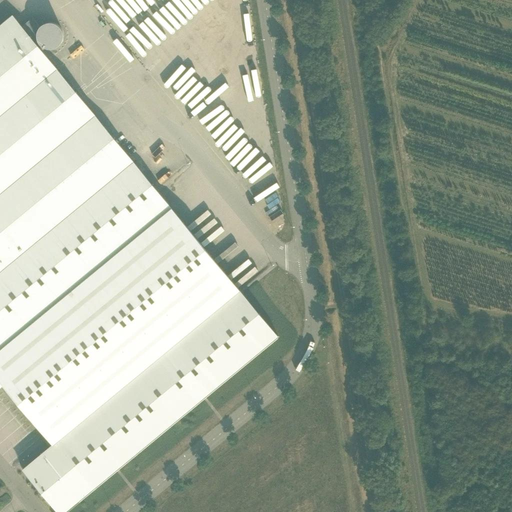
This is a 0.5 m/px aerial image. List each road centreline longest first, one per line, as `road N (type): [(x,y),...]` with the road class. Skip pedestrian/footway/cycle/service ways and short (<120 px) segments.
road 1 (track): [(378,511),(297,0)]
road 2 (unclassified): [(58,0),(280,255),(306,261)]
road 3 (tertiary): [(306,261),(311,337),(288,378),(125,511)]
road 4 (tertiary): [(265,0),(306,261)]
road 5 (unknown): [(225,0),(133,91)]
